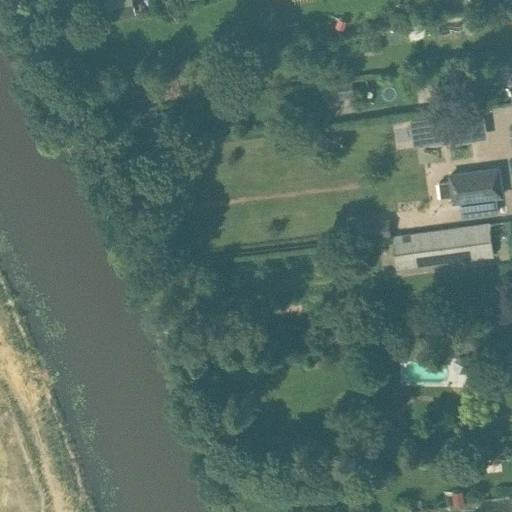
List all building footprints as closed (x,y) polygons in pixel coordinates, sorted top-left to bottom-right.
[(325,101),(355,96),(352,78),(347,79),(343,57),(335,58),(338,80),(322,83),(325,101)] [(499,168),(451,174),(452,180),(439,182),(441,196),(453,195),(454,202),(503,195),(499,168)] [(390,218),(352,221),(353,240),(391,237),(390,218)] [(490,223),(394,235),(398,268),(494,256),(490,223)] [(378,404),(356,428),(383,454),(389,447),(398,456),(415,438),(404,428),(402,430),(389,417),(390,416),(378,404)] [(468,471),(481,469),(480,460),(467,462),(468,471)]
